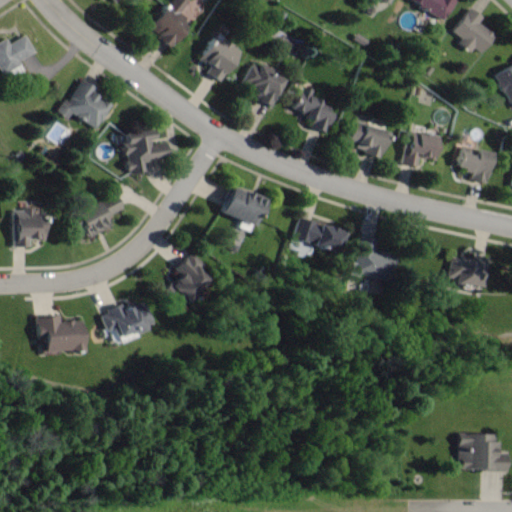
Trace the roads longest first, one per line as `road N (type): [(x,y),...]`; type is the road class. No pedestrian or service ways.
road 1 (residential): [(48,0),(213,126),(303,168),(511,223)]
road 2 (residential): [(0,285),(68,285),(117,270),(139,250),(213,126)]
